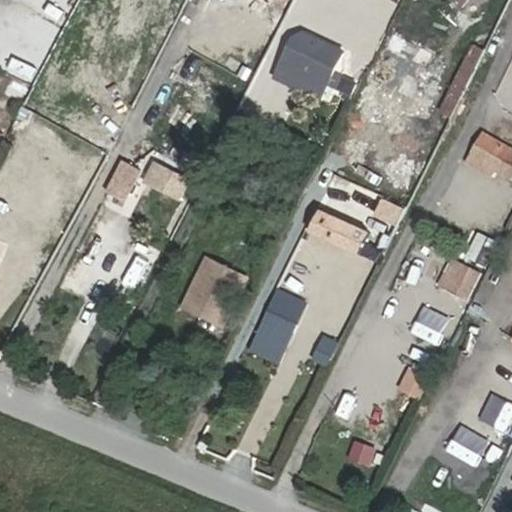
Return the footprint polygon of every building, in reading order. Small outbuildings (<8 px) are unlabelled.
[(108,0),(105,22),(116,24),(120,2),(108,0)] [(298,28),(283,64),(334,86),(349,50),(298,28)] [(392,28),(367,82),(412,103),(437,49),(392,28)] [(440,114),(455,121),(486,50),(471,44),(440,114)] [(14,45),(10,57),(32,64),(36,52),(14,45)] [(0,102),(6,106),(0,117),(0,146),(32,89),(11,77),(0,97),(0,102)] [(511,145),(481,133),(468,164),(511,182),(511,145)] [(206,180),(213,165),(189,153),(181,168),(206,180)] [(135,211),(150,171),(122,160),(107,200),(135,211)] [(158,160),(132,220),(172,237),(198,178),(158,160)] [(502,219),(511,198),(511,188),(504,185),(490,213),(502,219)] [(364,190),(358,202),(383,213),(388,202),(364,190)] [(314,232),(360,251),(369,229),(323,210),(314,232)] [(483,236),(474,260),(487,265),(496,240),(483,236)] [(205,255),(182,310),(225,328),(248,274),(205,255)] [(473,302),(483,269),(450,259),(439,291),(473,302)] [(282,365),(309,300),(278,287),(251,351),(282,365)] [(344,301),(331,329),(342,334),(355,306),(344,301)] [(411,367),(400,391),(423,401),(434,377),(411,367)] [(279,394),(275,393),(278,385),(262,380),(241,450),(261,456),(279,394)] [(496,406),(511,410),(511,395),(500,392),(496,406)] [(473,483),(492,442),(455,425),(435,465),(473,483)] [(349,459),(372,469),(380,449),(358,440),(349,459)]
